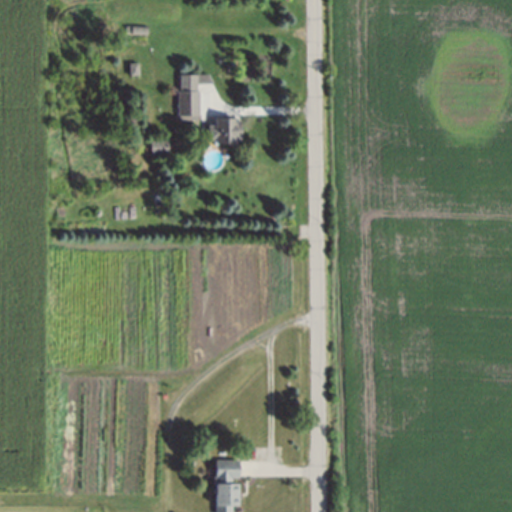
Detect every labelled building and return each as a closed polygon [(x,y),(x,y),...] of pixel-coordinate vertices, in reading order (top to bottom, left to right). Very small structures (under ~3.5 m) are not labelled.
[(124,73),(123,61),(133,61),(133,73),(124,73)] [(204,73),(204,82),(190,82),(190,90),(193,90),(192,118),(173,117),(173,114),(170,114),(171,89),(173,89),(174,72),(204,73)] [(210,142),(210,139),(203,139),(202,124),(209,123),(209,117),(231,116),(231,119),(237,118),(238,139),(231,139),(231,141),(210,142)] [(144,156),(144,139),(163,139),(163,151),(150,151),(150,156),(144,156)] [(210,511),(209,459),(234,459),(234,476),(228,476),(228,481),(235,481),(235,503),(228,503),(228,511),(210,511)]
